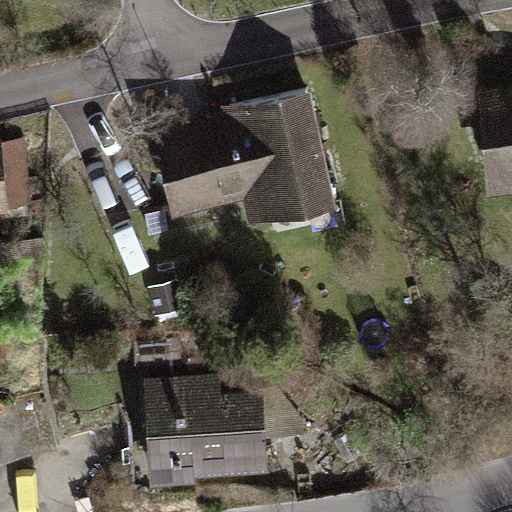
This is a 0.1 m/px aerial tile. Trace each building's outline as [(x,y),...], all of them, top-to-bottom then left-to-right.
[(225,116),(156,130),(173,214),(244,199),(248,221),(337,203),(313,85),(223,104),(225,116)] [(511,85),(481,89),(492,188),(511,185),(511,85)] [(23,136),(0,138),(0,210),(31,207),(23,136)] [(44,238),(0,241),(0,260),(45,258),(44,238)] [(45,258),(0,260),(0,312),(40,311),(45,258)] [(178,278),(149,286),(156,314),(185,306),(178,278)] [(180,337),(135,340),(137,365),(182,362),(180,337)] [(221,371),(144,376),(152,484),(195,481),(195,476),(268,471),(266,437),(263,387),(223,390),(221,371)] [(276,385),(263,387),(266,437),(305,433),(304,417),(276,385)] [(45,393),(16,400),(30,454),(59,447),(45,393)] [(30,454),(16,400),(0,403),(0,461),(0,462),(30,454)]
